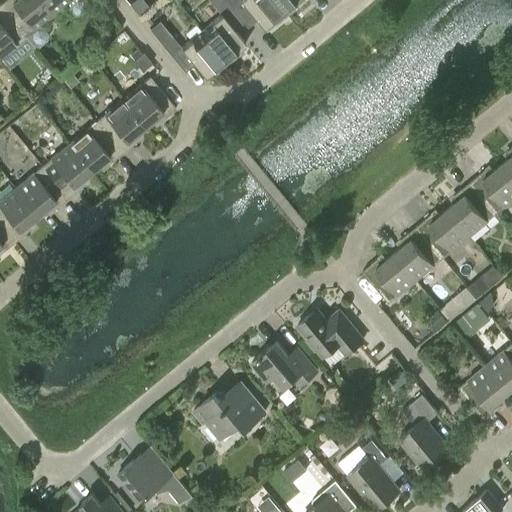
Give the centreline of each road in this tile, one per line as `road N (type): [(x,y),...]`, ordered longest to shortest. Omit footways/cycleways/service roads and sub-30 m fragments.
road 1 (residential): [(346,280),(287,285),(59,475),(0,408)]
road 2 (residential): [(0,299),(181,148),(192,98)]
road 3 (residential): [(511,98),(356,228),(346,280)]
road 4 (residential): [(491,455),(346,280)]
road 5 (residential): [(192,98),(248,92),(360,0)]
road 6 (residential): [(192,98),(110,0)]
